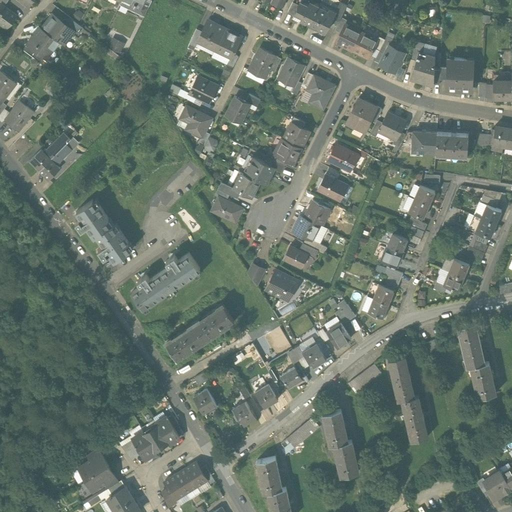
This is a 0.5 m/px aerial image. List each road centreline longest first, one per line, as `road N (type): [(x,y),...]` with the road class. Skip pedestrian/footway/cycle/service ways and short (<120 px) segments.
road 1 (residential): [(401,324),(216,464)]
road 2 (residential): [(401,324),(455,182),(511,189)]
road 3 (residential): [(104,286),(201,440)]
road 4 (residential): [(271,217),(296,190),(354,74)]
road 5 (residential): [(0,157),(104,286)]
road 6 (residential): [(354,74),(433,105),(511,117)]
road 7 (track): [(379,166),(330,292)]
